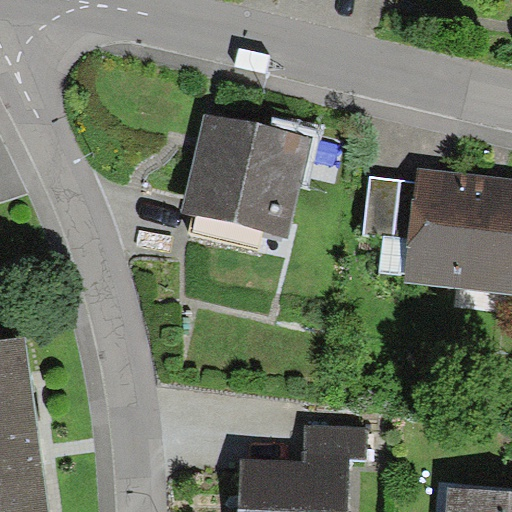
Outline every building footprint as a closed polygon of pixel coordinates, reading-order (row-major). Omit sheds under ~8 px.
[(286,153),(209,134),(183,241),(260,260),(286,153)] [(511,238),(511,201),(361,190),(356,257),(403,261),(400,302),(507,309),(511,238)] [(35,511),(15,351),(0,352),(0,511),(35,511)] [(323,511),(325,481),(210,475),(207,511),(323,511)] [(511,511),(511,492),(443,487),(441,511),(511,511)]
